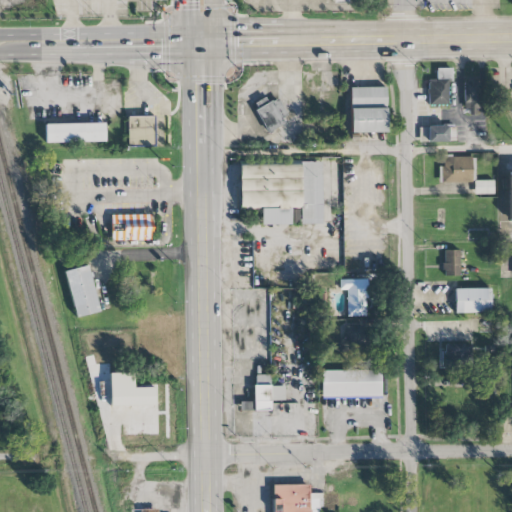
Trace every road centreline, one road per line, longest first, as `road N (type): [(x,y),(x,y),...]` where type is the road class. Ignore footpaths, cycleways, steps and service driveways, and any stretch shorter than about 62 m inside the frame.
road 1 (residential): [(411,511),(403,42)]
road 2 (primary): [(206,511),(201,192)]
road 3 (residential): [(205,456),(511,452)]
road 4 (primary): [(318,43),(511,40)]
